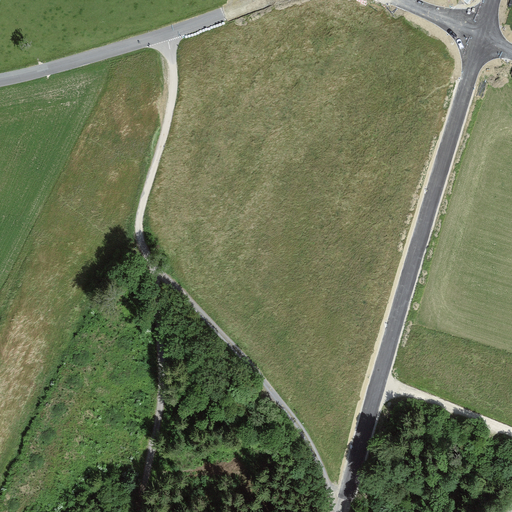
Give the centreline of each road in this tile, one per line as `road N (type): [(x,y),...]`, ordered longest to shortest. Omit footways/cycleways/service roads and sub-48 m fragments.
road 1 (track): [(165,34),(173,96),(139,222),(161,386),(140,511)]
road 2 (tertiary): [(482,36),(377,379)]
road 3 (track): [(149,263),(235,346),(306,437),(330,511)]
road 4 (tertiary): [(0,80),(253,0)]
road 5 (unclassified): [(377,379),(511,431)]
road 6 (tertiary): [(377,379),(340,511)]
